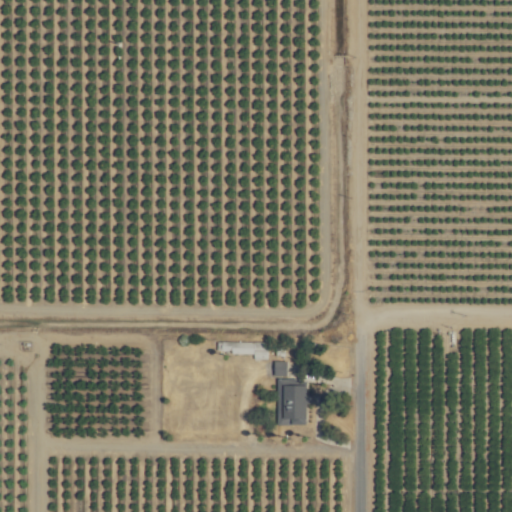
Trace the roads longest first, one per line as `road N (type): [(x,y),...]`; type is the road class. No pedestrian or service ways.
road 1 (residential): [(369,511),(370,323)]
road 2 (residential): [(370,323),(511,323)]
